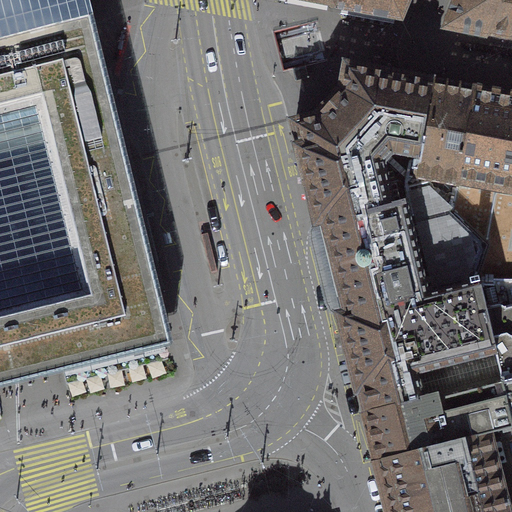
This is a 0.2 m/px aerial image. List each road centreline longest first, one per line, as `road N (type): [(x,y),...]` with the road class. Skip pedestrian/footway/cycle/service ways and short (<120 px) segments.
road 1 (primary): [(272,405),(286,374),(286,346),(208,0)]
road 2 (primary): [(272,405),(233,432),(40,486),(0,511)]
road 3 (residential): [(357,511),(339,454),(272,405)]
